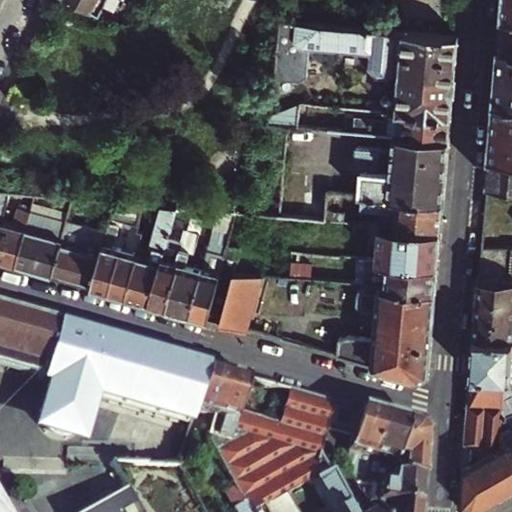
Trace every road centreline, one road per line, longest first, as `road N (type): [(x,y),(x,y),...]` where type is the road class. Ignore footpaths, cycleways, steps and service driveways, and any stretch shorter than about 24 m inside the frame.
road 1 (residential): [(0,286),(442,409)]
road 2 (residential): [(482,0),(442,409)]
